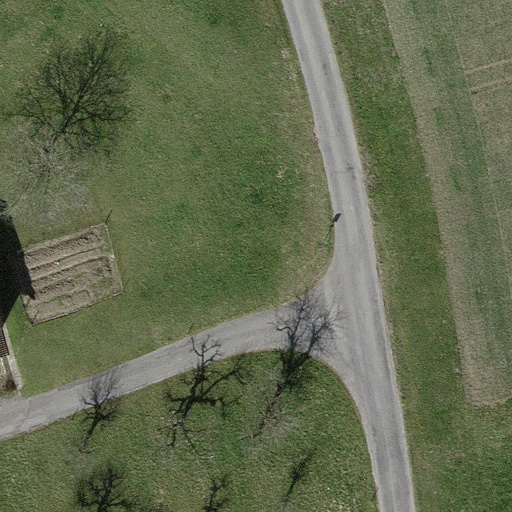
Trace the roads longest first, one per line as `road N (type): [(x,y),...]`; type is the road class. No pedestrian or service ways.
road 1 (track): [(0,420),(364,297)]
road 2 (track): [(364,297),(328,96),(298,0)]
road 3 (track): [(398,511),(364,297)]
